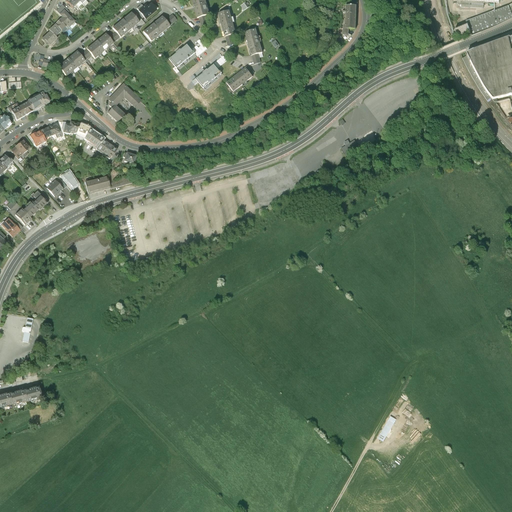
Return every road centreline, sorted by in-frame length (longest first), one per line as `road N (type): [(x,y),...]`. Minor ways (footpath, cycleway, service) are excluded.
road 1 (primary): [(511,27),(380,79),(283,150),(76,213),(17,259),(0,299)]
road 2 (tertiary): [(363,0),(367,19),(355,45),(298,97),(221,140),(132,147),(77,105)]
road 3 (track): [(304,253),(96,367),(0,388)]
road 4 (track): [(330,511),(413,364),(304,253)]
road 5 (track): [(96,367),(236,511)]
road 6 (residential): [(30,46),(66,50),(136,0)]
